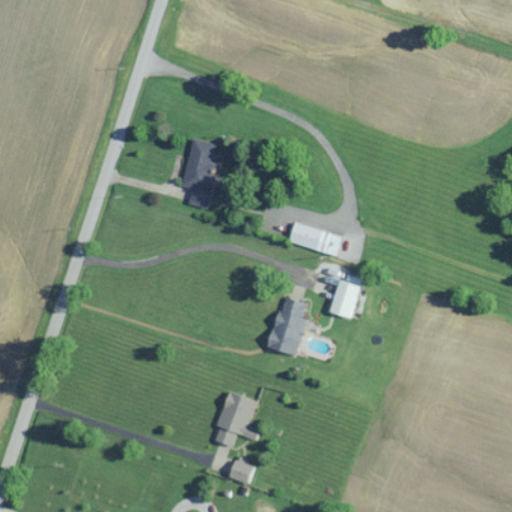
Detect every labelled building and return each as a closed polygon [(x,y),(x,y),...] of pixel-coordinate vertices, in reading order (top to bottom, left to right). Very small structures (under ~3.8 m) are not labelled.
[(225,146),(198,140),(187,188),(197,191),(193,206),(211,210),(225,146)] [(349,236),(302,224),(297,244),(343,257),(349,236)] [(315,304),(284,296),(270,348),(301,356),(315,304)] [(262,442),(266,431),(254,427),(262,402),(233,392),(217,441),(238,448),(242,436),(262,442)] [(254,485),(260,468),(242,462),(237,479),(254,485)]
